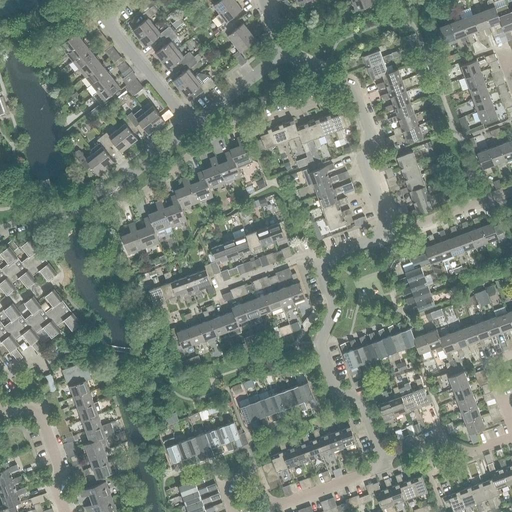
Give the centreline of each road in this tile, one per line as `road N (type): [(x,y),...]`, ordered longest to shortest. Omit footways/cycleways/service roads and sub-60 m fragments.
road 1 (residential): [(384,468),(368,425),(337,389),(318,347),(334,313),(319,263),(388,235)]
road 2 (residential): [(388,235),(363,163),(369,134),(349,85),(281,59)]
road 3 (residential): [(0,230),(113,184),(189,127)]
road 4 (residential): [(189,127),(112,30),(107,20),(118,0)]
road 5 (residential): [(64,511),(59,469),(37,410),(0,408)]
road 6 (residential): [(388,235),(511,189)]
road 7 (residential): [(384,468),(511,437)]
road 8 (residential): [(268,511),(384,468)]
